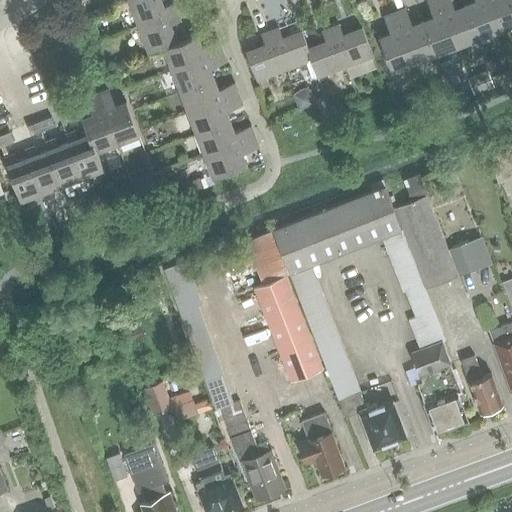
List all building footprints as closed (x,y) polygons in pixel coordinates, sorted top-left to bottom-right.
[(128,8),(125,0),(115,4),(118,11),(128,8)] [(176,11),(172,3),(162,7),(159,0),(125,0),(136,27),(176,11)] [(434,55),(455,47),(437,0),(425,0),(426,0),(432,16),(421,20),(434,55)] [(437,0),(455,47),(477,39),(464,4),(453,8),(449,0),(437,0)] [(477,39),(498,31),(486,0),(473,0),(464,4),(477,39)] [(486,0),(498,31),(511,25),(511,4),(510,0),(486,0)] [(413,63),(434,55),(421,20),(410,24),(404,8),(394,12),(413,63)] [(176,43),(175,42),(168,24),(179,20),(176,11),(136,27),(147,55),(162,49),(162,48),(176,43)] [(391,71),(413,63),(394,12),(383,16),(389,32),(377,36),(391,71)] [(338,24),(329,28),(345,67),(372,57),(361,27),(341,34),(338,24)] [(306,47),(307,47),(300,29),(281,37),(277,27),(269,31),(284,71),(310,61),(311,61),(306,47)] [(316,78),(345,67),(329,28),(321,31),(324,40),(307,47),(306,47),(311,61),(310,61),(316,78)] [(256,81),(284,71),(269,31),(260,34),(264,43),(244,51),(256,81)] [(170,70),(221,50),(217,40),(201,46),(197,34),(175,42),(176,43),(162,48),(162,49),(170,70)] [(178,91),(213,78),(209,67),(225,61),(221,50),(170,70),(178,91)] [(502,74),(492,77),(496,89),(506,86),(502,74)] [(478,75),(469,79),(474,94),(484,90),(478,75)] [(186,112),(237,93),(233,83),(217,89),(213,78),(178,91),(186,112)] [(293,95),(298,109),(312,104),(312,95),(310,90),(305,87),(298,89),(293,95)] [(138,135),(125,100),(113,105),(107,89),(97,93),(116,144),(138,135)] [(452,96),(456,107),(467,103),(463,92),(452,96)] [(94,152),(96,152),(116,144),(97,93),(86,97),(92,113),(80,117),(87,134),(88,134),(94,152)] [(195,134),(229,120),(225,110),(241,104),(237,93),(186,112),(195,134)] [(352,94),(345,97),(348,105),(356,102),(352,94)] [(61,123),(75,118),(71,108),(57,113),(61,123)] [(41,131),(54,126),(50,116),(37,121),(41,131)] [(195,134),(203,155),(253,136),(249,125),(234,131),(229,120),(195,134)] [(41,131),(37,121),(24,126),(27,136),(41,131)] [(102,169),(96,152),(94,152),(88,134),(87,134),(78,138),(75,131),(64,135),(67,142),(68,142),(81,177),(102,169)] [(0,146),(13,142),(9,132),(0,135),(0,146)] [(203,155),(211,177),(246,164),(242,152),(257,146),(253,136),(203,155)] [(61,185),(81,177),(68,142),(67,142),(57,146),(54,138),(44,142),(47,150),(48,149),(61,185)] [(498,182),(511,176),(511,139),(485,150),(498,182)] [(41,192),(61,185),(48,149),(47,150),(37,153),(34,146),(24,150),(27,157),(41,192)] [(19,201),(41,192),(27,157),(17,161),(14,154),(3,158),(19,201)] [(410,202),(392,208),(401,230),(404,239),(408,248),(411,257),(415,266),(419,275),(422,284),(424,289),(457,276),(419,175),(402,182),(410,202)] [(199,177),(191,180),(195,190),(203,187),(199,177)] [(368,185),(371,192),(272,231),(288,274),(310,266),(382,238),(401,230),(392,208),(381,180),(368,185)] [(146,181),(137,184),(140,193),(149,189),(146,181)] [(404,239),(401,230),(382,238),(385,247),(404,239)] [(245,241),(250,255),(277,245),(271,231),(245,241)] [(481,234),(447,248),(459,276),(492,263),(481,234)] [(389,256),(408,248),(404,239),(385,247),(389,256)] [(250,255),(256,269),(282,259),(277,245),(250,255)] [(411,257),(408,248),(389,256),(392,265),(411,257)] [(415,266),(411,257),(392,265),(396,274),(415,266)] [(261,283),(285,274),(288,273),(282,259),(256,269),(261,283)] [(167,280),(188,272),(184,261),(163,269),(167,280)] [(314,275),(310,266),(288,274),(292,284),(314,275)] [(419,275),(415,266),(396,274),(399,283),(419,275)] [(171,291),(192,283),(188,272),(167,280),(171,291)] [(322,368),(285,274),(261,283),(252,287),(289,381),(322,368)] [(314,275),(292,284),(296,293),(318,285),(314,275)] [(422,284),(419,275),(399,283),(403,292),(405,291),(422,284)] [(511,276),(501,281),(511,308),(511,276)] [(175,302),(196,294),(192,283),(171,291),(175,302)] [(424,289),(422,284),(405,291),(408,300),(426,293),(424,289)] [(318,285),(296,293),(300,303),(322,295),(318,285)] [(408,300),(412,309),(429,302),(426,293),(408,300)] [(179,313),(197,306),(200,305),(196,294),(175,302),(179,313)] [(322,295),(300,303),(303,313),(325,305),(322,295)] [(433,311),(429,302),(412,309),(415,318),(433,311)] [(325,305),(303,313),(307,323),(329,314),(325,305)] [(183,323),(200,316),(197,306),(179,313),(183,323)] [(433,311),(415,318),(409,321),(412,331),(436,321),(433,311)] [(329,314),(307,323),(311,333),(333,324),(329,314)] [(186,332),(204,326),(200,316),(183,323),(186,332)] [(412,331),(416,341),(440,331),(436,321),(412,331)] [(511,323),(511,322),(488,331),(511,393),(511,323)] [(333,324),(311,333),(315,342),(337,334),(333,324)] [(190,342),(208,336),(204,326),(186,332),(190,342)] [(444,341),(440,331),(416,341),(419,350),(441,342),(444,341)] [(337,334),(315,342),(318,352),(340,344),(337,334)] [(193,352),(211,345),(208,336),(190,342),(193,352)] [(459,391),(441,342),(419,350),(411,354),(421,383),(418,384),(426,404),(425,405),(435,433),(466,422),(456,392),(459,391)] [(340,344),(318,352),(322,362),(344,354),(340,344)] [(197,362),(215,355),(211,345),(193,352),(197,362)] [(344,354),(322,362),(326,372),(348,363),(344,354)] [(201,372),(218,365),(215,355),(197,362),(201,372)] [(480,414),(501,406),(489,374),(481,377),(473,356),(460,361),(480,414)] [(348,363),(326,372),(330,382),(352,373),(348,363)] [(204,381),(222,375),(218,365),(201,372),(204,381)] [(352,373),(330,382),(333,391),(356,383),(352,373)] [(208,391),(226,384),(222,375),(204,381),(208,391)] [(171,407),(161,380),(142,388),(152,414),(171,407)] [(337,401),(355,394),(359,393),(356,383),(333,391),(337,401)] [(211,401),(229,394),(226,384),(208,391),(211,401)] [(188,391),(170,398),(177,420),(196,413),(188,391)] [(215,411),(220,409),(233,404),(229,394),(211,401),(215,411)] [(360,405),(355,394),(337,401),(341,412),(360,405)] [(223,419),(243,411),(240,401),(233,404),(220,409),(223,419)] [(373,450),(404,438),(391,402),(377,408),(375,404),(358,410),(373,450)] [(227,429),(247,421),(243,411),(223,419),(227,429)] [(320,475),(343,467),(323,414),(301,422),(307,438),(296,442),(305,465),(315,461),(320,475)] [(230,438),(250,431),(247,421),(227,429),(230,438)] [(250,431),(230,438),(239,462),(242,461),(250,484),(253,483),(258,498),(280,490),(275,474),(279,473),(271,450),(269,451),(266,442),(256,446),(250,431)] [(144,501),(141,502),(144,511),(142,511),(174,511),(166,488),(164,488),(162,481),(168,479),(154,441),(123,453),(137,491),(140,490),(144,501)] [(223,511),(240,505),(230,477),(214,483),(213,479),(223,475),(218,460),(213,446),(191,455),(200,482),(199,482),(201,488),(197,489),(205,511),(212,511),(222,508),(223,511)] [(126,475),(118,453),(105,458),(113,480),(126,475)] [(53,507),(50,496),(44,498),(47,509),(53,507)]
